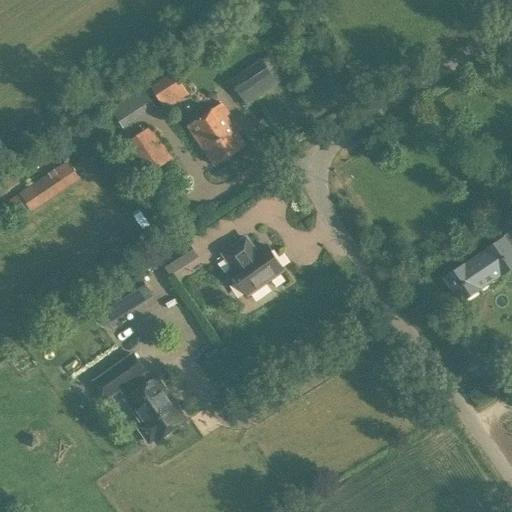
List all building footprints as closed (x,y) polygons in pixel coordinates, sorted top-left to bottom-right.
[(287,78),(272,56),(261,63),(259,61),(230,81),(246,106),(287,78)] [(185,90),(173,71),(150,85),(163,105),(185,90)] [(154,107),(143,89),(115,108),(127,126),(154,107)] [(230,113),(221,100),(188,121),(214,161),(244,142),(227,115),(230,113)] [(172,158),(151,126),(123,144),(144,177),(172,158)] [(79,179),(67,162),(20,194),(20,195),(3,210),(11,219),(27,204),(33,212),(79,179)] [(247,235),(220,253),(230,268),(228,269),(248,298),(286,271),(266,243),(257,249),(247,235)] [(500,273),(502,276),(501,277),(504,281),(510,282),(511,281),(511,249),(505,239),(486,251),(487,252),(466,266),(465,265),(446,278),(462,303),(481,290),(479,287),(500,273)] [(188,240),(159,259),(170,276),(199,258),(188,240)] [(101,326),(150,295),(141,281),(93,312),(101,326)] [(146,381),(139,371),(143,369),(131,352),(93,379),(105,395),(118,386),(125,396),(124,397),(141,421),(136,425),(147,440),(152,437),(154,439),(183,418),(173,403),(172,402),(162,389),(163,389),(162,388),(154,376),(146,381)]
